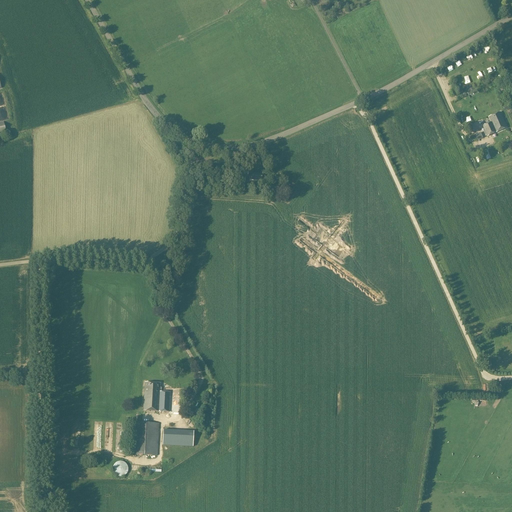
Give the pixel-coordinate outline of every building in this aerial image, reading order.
[(491,122),(483,126),(486,133),(490,131),(494,129),(493,125),(500,122),(500,121),(503,120),(500,112),(489,117),(491,122)] [(490,131),(486,133),(487,137),(496,133),(507,128),(503,120),(500,121),(500,122),(493,125),(494,129),(490,131)] [(481,132),(476,135),(478,140),(484,138),(481,132)] [(145,383),(143,411),(169,412),(170,392),(161,392),(162,388),(160,388),(160,384),(145,383)] [(133,422),(131,455),(157,456),(159,423),(138,422),(133,422)] [(163,430),(163,445),(173,446),(173,431),(163,430)] [(113,467),(113,469),(113,472),(114,474),(115,476),(118,477),(120,477),(122,477),(125,476),(126,474),(128,472),(128,470),(128,467),(127,465),(125,463),(123,462),(121,462),(118,462),(116,463),(114,465),(113,467)]
